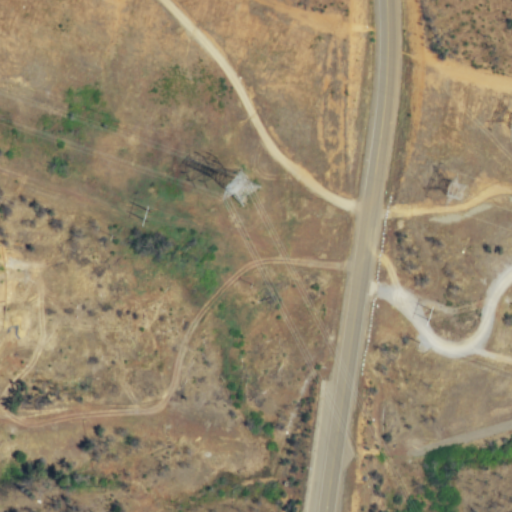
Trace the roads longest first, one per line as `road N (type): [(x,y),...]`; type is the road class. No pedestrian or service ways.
road 1 (residential): [(320,511),(379,139),(385,0)]
road 2 (track): [(360,265),(282,257),(238,271),(201,310),(182,342),(172,386),(159,398),(0,413)]
road 3 (track): [(368,207),(294,173),(227,68),(164,0)]
road 4 (track): [(357,284),(405,297),(426,338),(449,351),(476,338),(494,286),(511,267)]
road 5 (track): [(368,207),(463,203),(511,188)]
road 6 (track): [(386,26),(336,25),(269,0)]
